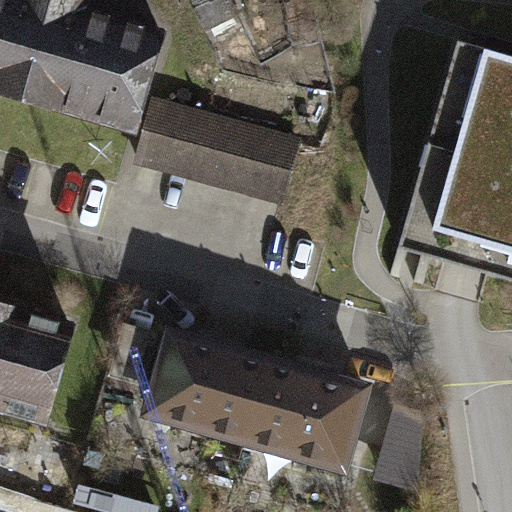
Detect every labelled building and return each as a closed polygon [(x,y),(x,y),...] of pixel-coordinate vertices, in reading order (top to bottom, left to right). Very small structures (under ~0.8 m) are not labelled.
[(0,0),(0,88),(137,127),(164,31),(90,11),(93,0),(0,0)] [(511,61),(455,45),(395,249),(511,282),(511,61)] [(303,141),(153,99),(135,165),(284,207),(303,141)] [(0,307),(0,406),(46,420),(72,328),(0,307)] [(360,389),(309,375),(225,352),(177,338),(154,418),(337,470),(360,389)] [(394,407),(374,481),(418,494),(424,415),(394,407)]
